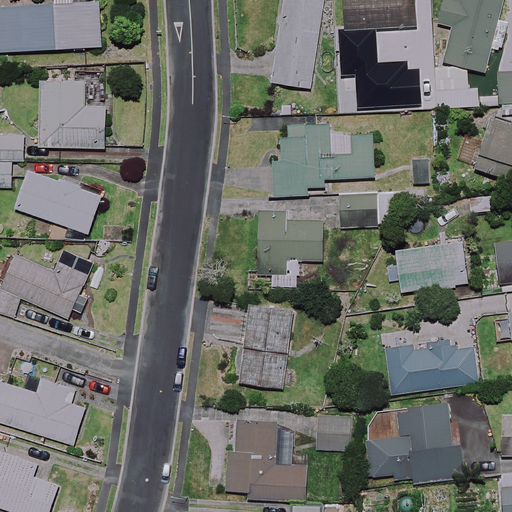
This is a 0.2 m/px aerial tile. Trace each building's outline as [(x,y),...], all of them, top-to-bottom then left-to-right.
[(94,3),(93,0),(56,0),(56,5),(0,7),(0,63),(6,63),(5,54),(102,49),(99,2),(94,3)] [(322,0),(282,0),(272,84),(311,89),(322,0)] [(416,28),(414,0),(340,0),(342,32),(416,28)] [(491,51),(503,54),(510,25),(497,22),(502,0),(461,0),(461,3),(448,0),(443,0),(438,24),(453,28),(444,64),(486,73),(491,51)] [(436,107),(436,109),(478,109),(478,90),(464,90),(464,69),(435,69),(436,80),(436,107)] [(511,104),(511,73),(499,74),(500,105),(511,104)] [(84,108),(85,83),(42,82),(41,148),(105,149),(106,108),(84,108)] [(511,125),(491,119),(474,168),(511,180),(511,125)] [(328,133),(328,125),(288,126),(288,139),(281,139),(281,163),(272,163),(273,197),(308,197),(307,188),(324,188),(324,180),(373,179),(372,132),(328,133)] [(0,160),(12,161),(23,162),(24,138),(0,136),(0,160)] [(102,198),(29,172),(16,209),(89,234),(102,198)] [(399,227),(398,195),(380,195),(380,190),(340,191),(341,229),(399,227)] [(502,192),(475,196),(478,214),(505,209),(502,192)] [(286,222),(286,217),(260,216),(258,274),(273,274),(272,288),(297,289),(298,261),(321,262),(323,223),(286,222)] [(471,286),(467,243),(396,251),(398,268),(387,269),(388,282),(400,281),(401,293),(471,286)] [(511,285),(511,243),(496,246),(501,286),(511,285)] [(56,270),(14,253),(0,287),(0,313),(13,319),(21,299),(69,318),(88,271),(60,260),(56,270)] [(289,355),(293,313),(247,308),(243,350),(239,384),(295,390),(299,356),(289,355)] [(408,333),(407,318),(385,319),(386,335),(408,333)] [(477,384),(472,347),(457,348),(456,339),(429,342),(431,351),(423,352),(422,346),(386,350),(392,394),(477,384)] [(38,394),(0,382),(0,422),(75,445),(85,409),(72,405),(76,390),(42,380),(38,394)] [(403,436),(366,442),(368,477),(395,475),(396,478),(411,477),(411,486),(498,476),(478,393),(409,404),(410,410),(399,412),(403,436)] [(352,419),(320,418),(318,450),(350,452),(352,419)] [(511,456),(511,418),(502,418),(503,456),(511,456)] [(292,502),(304,502),(307,468),(280,466),(283,425),(233,421),(228,490),(250,492),(249,498),(292,502)] [(38,465),(1,452),(0,454),(0,507),(14,511),(50,511),(59,486),(34,477),(38,465)] [(501,511),(511,511),(511,472),(499,473),(501,511)] [(304,502),(292,502),(290,511),(321,511),(322,504),(304,502)]
